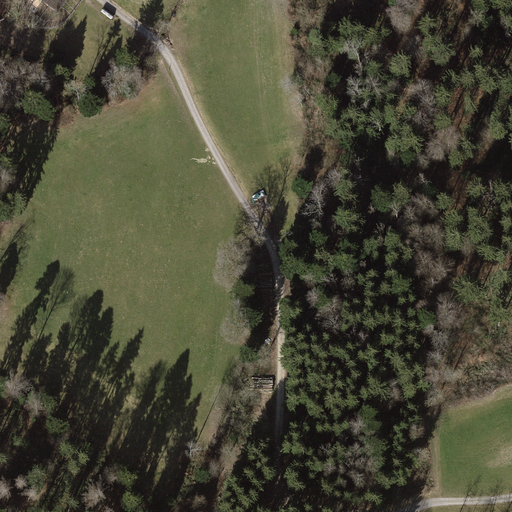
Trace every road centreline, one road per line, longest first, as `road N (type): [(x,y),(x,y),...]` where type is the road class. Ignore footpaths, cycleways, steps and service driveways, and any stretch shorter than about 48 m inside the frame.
road 1 (track): [(267,240),(162,48),(99,0)]
road 2 (track): [(273,490),(279,261),(267,240)]
